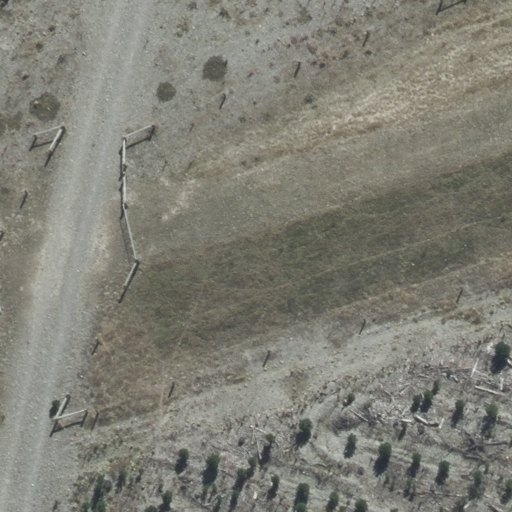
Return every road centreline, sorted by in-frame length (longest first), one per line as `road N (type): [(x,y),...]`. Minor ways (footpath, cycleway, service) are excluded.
road 1 (unclassified): [(124,0),(16,511)]
road 2 (track): [(25,470),(511,313)]
